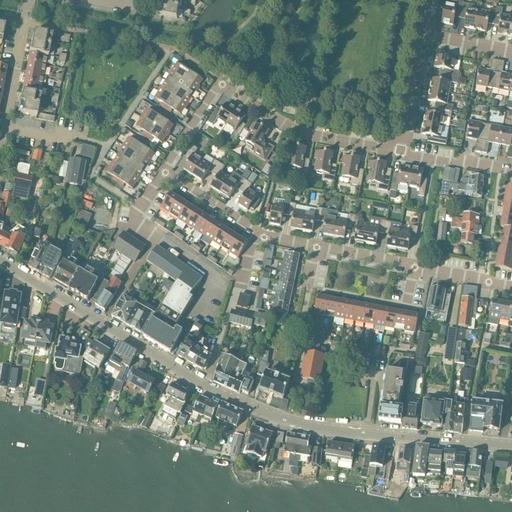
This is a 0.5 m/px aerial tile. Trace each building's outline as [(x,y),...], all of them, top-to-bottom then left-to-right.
[(177,19),(180,0),(161,0),(159,16),(177,19)] [(445,5),(442,24),(453,26),(454,18),(455,16),(460,17),(463,4),(463,0),(456,0),(456,3),(452,2),(451,6),(445,5)] [(463,4),(460,17),(466,18),(464,28),(475,30),(479,11),(474,10),(468,9),(469,5),(463,4)] [(496,10),(494,23),(500,24),(498,34),(509,36),(511,19),(511,17),(502,16),(503,9),(497,8),(496,10)] [(493,25),(496,10),(490,9),(490,13),(479,11),(475,30),(486,32),(488,24),(493,25)] [(29,53),(48,56),(52,36),(33,32),(29,53)] [(27,63),(46,66),(48,56),(29,53),(27,63)] [(436,57),(434,68),(442,69),(441,75),(458,78),(460,72),(453,71),(455,60),(436,57)] [(476,86),(493,89),(498,61),(492,60),(490,72),(479,70),(476,86)] [(498,61),(493,89),(509,92),(511,78),(511,75),(502,74),(504,62),(498,61)] [(27,63),(25,73),(44,76),(46,66),(27,63)] [(184,81),(192,69),(186,66),(184,69),(177,64),(171,73),(184,81)] [(192,69),(184,81),(197,89),(203,80),(195,76),(197,73),(192,69)] [(25,73),(24,83),(42,86),(44,76),(25,73)] [(166,81),(179,90),(184,81),(171,73),(166,81)] [(430,90),(449,94),(451,83),(457,84),(458,79),(458,78),(441,75),(440,81),(432,79),(430,90)] [(173,98),(179,90),(166,81),(160,90),(173,98)] [(197,89),(184,81),(179,90),(191,98),(197,89)] [(24,83),(22,93),(40,97),(42,86),(24,83)] [(173,98),(160,90),(154,99),(162,104),(160,106),(166,110),(173,98)] [(191,98),(179,90),(173,98),(186,106),(191,98)] [(436,103),(434,108),(452,112),(453,106),(446,105),(449,94),(430,90),(428,101),(436,103)] [(36,117),(40,97),(22,93),(18,113),(36,117)] [(180,115),(186,106),(173,98),(166,110),(171,113),(173,110),(180,115)] [(226,126),(236,110),(227,104),(222,111),(217,108),(208,123),(213,126),(216,120),(226,126)] [(426,113),(423,124),(442,127),(444,116),(451,118),(452,112),(434,108),(433,114),(426,113)] [(155,127),(162,115),(157,112),(155,114),(148,110),(142,118),(155,127)] [(245,116),(236,110),(226,126),(235,132),(231,138),(236,141),(246,126),(241,123),(245,116)] [(167,119),(162,115),(155,127),(167,135),(173,126),(166,121),(167,119)] [(155,127),(142,118),(136,127),(144,132),(142,135),(147,138),(155,127)] [(475,152),(481,153),(486,125),(469,122),(466,138),(477,140),(475,152)] [(261,129),(253,124),(250,129),(252,131),(245,142),(253,147),(250,152),(265,161),(273,148),(268,144),(266,146),(261,143),(269,131),(262,127),(261,129)] [(423,124),(421,135),(429,136),(428,142),(446,145),(447,139),(449,128),(442,127),(423,124)] [(486,125),(481,153),(487,154),(489,143),(499,145),(503,128),(486,125)] [(162,144),(167,135),(155,127),(147,138),(152,142),(154,139),(162,144)] [(511,130),(503,128),(499,145),(510,147),(508,158),(511,159),(511,130)] [(123,147),(136,155),(144,144),(138,140),(137,143),(129,138),(123,147)] [(149,147),(144,144),(136,155),(149,164),(155,155),(147,150),(149,147)] [(183,170),(193,176),(203,160),(194,155),(197,150),(192,146),(185,157),(190,160),(183,170)] [(131,164),(136,155),(123,147),(118,156),(131,164)] [(306,148),(298,147),(297,149),(289,148),(287,154),(290,155),(288,167),(297,168),(296,174),(307,176),(310,161),(303,159),(306,148)] [(333,153),(325,152),(324,154),(316,153),(314,159),(317,160),(315,172),(324,174),(323,181),(334,183),(337,166),(330,164),(333,153)] [(149,164),(136,155),(131,164),(144,172),(149,164)] [(125,172),(131,164),(118,156),(112,164),(125,172)] [(360,159),(352,157),(351,159),(343,158),(341,164),(344,165),(342,177),(351,179),(350,185),(361,187),(364,171),(358,170),(360,159)] [(70,159),(67,177),(83,180),(86,162),(80,161),(70,159)] [(208,172),(213,175),(220,164),(215,161),(211,166),(203,160),(193,176),(202,182),(208,172)] [(369,163),(367,169),(370,170),(368,182),(377,184),(376,190),(388,192),(391,176),(384,175),(386,164),(378,162),(377,164),(369,163)] [(118,184),(125,172),(112,164),(107,173),(114,178),(112,180),(118,184)] [(144,172),(131,164),(125,172),(138,181),(144,172)] [(230,178),(229,178),(221,172),(225,167),(220,164),(213,175),(217,177),(211,188),(220,194),(230,178)] [(398,185),(408,187),(412,169),(401,166),(399,175),(394,173),(390,191),(396,192),(398,185)] [(412,169),(408,187),(419,189),(418,196),(424,197),(427,180),(421,179),(423,171),(412,169)] [(444,175),(443,181),(453,183),(455,171),(445,169),(445,170),(444,175)] [(138,181),(125,172),(118,184),(123,187),(125,185),(132,190),(138,181)] [(230,178),(220,194),(221,194),(220,196),(227,200),(227,199),(229,199),(235,189),(240,192),(247,182),(233,172),(229,178),(230,178)] [(17,175),(14,187),(30,190),(32,178),(17,175)] [(463,179),(462,186),(483,188),(484,177),(469,176),(469,180),(463,179)] [(252,185),(247,182),(240,192),(245,195),(238,205),(247,211),(249,208),(254,211),(260,201),(256,198),(257,196),(249,190),(252,185)] [(458,185),(458,191),(465,192),(465,196),(481,198),(483,188),(462,186),(458,185)] [(504,208),(505,207),(511,208),(511,187),(507,187),(503,208),(504,208)] [(160,209),(178,220),(188,205),(189,204),(171,192),(160,209)] [(273,207),(269,225),(280,227),(283,215),(288,216),(291,204),(291,202),(285,201),(285,202),(274,200),(273,207)] [(291,204),(288,216),(293,217),(291,229),(302,231),(305,213),(306,208),(296,206),(296,205),(291,204)] [(196,211),(188,205),(178,220),(187,226),(196,211)] [(504,208),(503,217),(511,219),(511,208),(505,207),(504,208)] [(315,215),(305,213),(302,231),(312,233),(315,221),(320,222),(322,210),(316,209),(315,215)] [(322,210),(320,222),(325,223),(323,235),(334,237),(337,219),(327,217),(328,211),(322,210)] [(205,216),(196,211),(187,226),(195,231),(205,216)] [(452,223),(478,226),(479,216),(464,214),(463,220),(452,218),(452,223)] [(337,219),(334,237),(344,239),(346,227),(352,228),(354,216),(348,215),(347,221),(337,219)] [(354,216),(352,228),(357,229),(355,241),(357,242),(356,243),(364,244),(364,243),(365,243),(369,225),(363,224),(363,222),(361,219),(362,217),(360,215),(358,215),(356,216),(354,216)] [(213,221),(205,216),(195,231),(203,236),(213,221)] [(511,229),(511,219),(503,217),(501,228),(505,228),(511,229)] [(369,225),(365,243),(376,245),(378,233),(383,234),(386,222),(386,221),(370,218),(369,225)] [(166,225),(157,220),(155,223),(164,229),(166,225)] [(221,227),(213,221),(203,236),(212,242),(221,227)] [(386,222),(383,234),(389,235),(387,247),(397,249),(401,231),(402,225),(386,222)] [(452,223),(451,228),(462,229),(461,234),(460,243),(474,245),(475,236),(477,236),(478,226),(452,223)] [(447,225),(439,224),(437,242),(445,243),(447,225)] [(230,232),(221,227),(212,242),(220,247),(230,232)] [(411,233),(401,231),(397,249),(408,251),(410,239),(415,240),(418,228),(412,227),(411,233)] [(503,238),(511,239),(511,229),(505,228),(503,238)] [(230,232),(220,247),(238,259),(249,242),(231,231),(230,232)] [(0,246),(12,253),(12,254),(16,256),(17,255),(18,255),(25,242),(18,238),(20,235),(16,233),(14,236),(13,235),(12,238),(3,233),(0,232),(0,246)] [(145,247),(124,233),(114,248),(135,262),(145,247)] [(176,233),(174,236),(182,241),(184,238),(176,233)] [(501,248),(511,250),(511,239),(503,238),(501,248)] [(28,268),(39,274),(52,250),(41,244),(28,268)] [(192,244),(190,247),(198,253),(201,250),(192,244)] [(150,324),(143,337),(170,354),(182,333),(175,329),(175,328),(193,299),(189,297),(202,279),(157,247),(147,261),(153,266),(149,271),(161,279),(165,274),(177,283),(155,316),(150,324)] [(511,250),(501,248),(499,247),(495,268),(511,271),(511,250)] [(62,256),(52,250),(39,274),(50,279),(62,256)] [(286,252),(283,262),(297,265),(299,255),(286,252)] [(121,255),(118,260),(128,266),(131,262),(121,255)] [(209,256),(207,259),(215,265),(217,262),(209,256)] [(69,290),(80,272),(73,268),(78,260),(73,257),(68,265),(63,263),(53,281),(69,290)] [(115,265),(125,271),(128,266),(118,260),(115,265)] [(279,261),(277,271),(281,272),(281,273),(295,275),(297,265),(283,262),(279,261)] [(115,265),(112,270),(121,276),(125,272),(125,271),(115,265)] [(264,269),(262,279),(269,281),(271,271),(264,269)] [(69,290),(70,291),(70,290),(75,294),(79,296),(87,300),(87,301),(88,301),(98,283),(92,279),(95,274),(88,270),(85,275),(80,272),(69,290)] [(112,270),(108,275),(116,280),(118,281),(119,280),(121,276),(112,270)] [(295,275),(281,273),(279,283),(293,285),(295,275)] [(109,284),(97,303),(95,306),(105,312),(113,299),(113,298),(122,284),(113,278),(109,284)] [(103,281),(93,300),(97,303),(109,284),(103,281)] [(274,287),(273,292),(277,293),(291,295),(293,285),(279,283),(278,288),(274,287)] [(426,320),(427,312),(433,313),(434,313),(434,311),(440,312),(439,318),(440,318),(446,319),(445,323),(446,323),(451,295),(450,295),(450,296),(444,295),(446,288),(445,288),(444,290),(438,288),(437,291),(432,290),(432,285),(425,320),(426,320)] [(473,299),(476,300),(478,288),(464,286),(462,298),(473,299)] [(126,325),(138,303),(143,295),(137,291),(131,302),(123,297),(112,317),(126,325)] [(1,324),(4,325),(3,327),(5,329),(11,330),(14,329),(14,326),(16,327),(21,296),(16,295),(16,294),(11,293),(11,294),(6,294),(3,314),(1,324)] [(271,302),(275,303),(289,305),(291,295),(277,293),(276,298),(272,297),(271,302)] [(247,310),(250,298),(241,295),(237,307),(247,310)] [(314,314),(335,318),(338,301),(339,299),(318,295),(314,314)] [(471,314),(473,299),(462,298),(461,312),(471,314)] [(348,303),(338,301),(335,318),(345,320),(348,303)] [(489,319),(488,325),(498,327),(499,321),(502,303),(492,301),(489,319)] [(141,304),(138,303),(126,325),(141,334),(147,323),(150,324),(155,316),(139,307),(141,304)] [(270,306),(269,312),(287,316),(289,305),(275,303),(274,307),(270,306)] [(358,305),(348,303),(345,320),(355,322),(358,305)] [(509,322),(511,306),(511,304),(502,303),(499,321),(509,322)] [(368,306),(358,305),(355,322),(364,324),(368,306)] [(378,308),(368,306),(364,324),(374,326),(378,308)] [(387,310),(378,308),(374,326),(384,328),(387,310)] [(397,312),(387,310),(384,328),(394,330),(397,312)] [(397,312),(394,330),(415,334),(419,314),(398,310),(397,312)] [(251,329),(252,325),(254,316),(253,316),(232,311),(231,311),(229,323),(251,329)] [(471,314),(461,312),(459,327),(469,328),(471,314)] [(254,316),(252,325),(264,328),(267,315),(255,313),(254,316)] [(26,323),(22,340),(25,340),(25,343),(24,346),(35,348),(36,345),(40,322),(31,320),(31,324),(26,323)] [(36,345),(35,348),(45,350),(46,347),(47,347),(47,344),(50,345),(53,328),(48,327),(48,324),(40,322),(36,345)] [(189,336),(177,356),(186,361),(194,347),(196,344),(199,337),(201,332),(194,328),(189,336)] [(457,344),(455,364),(464,365),(465,359),(469,359),(469,354),(465,353),(466,345),(465,345),(467,331),(459,331),(457,344)] [(420,333),(415,357),(416,358),(424,359),(426,354),(430,335),(420,333)] [(54,361),(53,366),(54,367),(54,369),(56,372),(62,374),(73,376),(78,377),(81,374),(81,372),(83,361),(83,360),(77,358),(78,357),(78,356),(80,344),(68,341),(67,339),(63,338),(61,340),(59,349),(56,349),(53,361),(54,361)] [(88,340),(83,348),(89,352),(84,361),(99,370),(110,353),(95,343),(94,344),(88,340)] [(320,344),(308,342),(306,352),(301,379),(319,383),(324,356),(325,350),(319,349),(320,344)] [(109,363),(107,366),(120,374),(115,381),(113,387),(112,391),(120,394),(121,389),(125,379),(129,370),(134,358),(135,358),(136,357),(135,357),(136,355),(137,353),(137,352),(120,343),(109,363)] [(194,347),(186,361),(194,366),(203,352),(205,349),(196,344),(194,347)] [(203,352),(194,366),(203,371),(205,371),(207,368),(206,366),(212,358),(211,357),(206,354),(208,351),(207,351),(205,349),(203,352)] [(283,399),(289,382),(266,373),(269,365),(267,364),(269,353),(262,352),(258,376),(264,379),(259,390),(283,399)] [(213,382),(227,389),(234,374),(236,375),(241,364),(222,355),(213,382)] [(147,364),(141,361),(135,373),(134,372),(129,383),(141,389),(140,391),(143,392),(146,394),(148,393),(149,393),(154,383),(141,376),(147,364)] [(2,364),(0,377),(9,378),(11,365),(2,364)] [(234,374),(227,389),(239,394),(241,392),(248,395),(254,383),(242,378),(247,367),(241,364),(236,375),(234,374)] [(12,369),(9,389),(15,390),(18,370),(12,369)] [(462,369),(461,378),(471,380),(472,371),(462,369)] [(400,410),(402,392),(403,391),(404,387),(403,387),(405,372),(387,370),(382,408),(381,408),(379,422),(401,425),(403,411),(400,410)] [(174,383),(172,384),(166,396),(170,398),(166,404),(166,405),(161,413),(175,420),(178,414),(180,414),(186,402),(186,401),(189,393),(181,389),(181,386),(174,383)] [(188,406),(185,412),(192,415),(193,414),(199,416),(195,424),(200,425),(201,421),(210,401),(200,397),(195,409),(188,406)] [(441,427),(444,427),(446,413),(451,413),(452,403),(444,402),(444,405),(436,404),(436,398),(425,397),(421,425),(441,428),(441,427)] [(454,420),(453,433),(462,434),(463,421),(464,406),(467,407),(468,401),(458,399),(456,416),(456,420),(454,420)] [(210,401),(201,421),(210,425),(219,405),(210,401)] [(502,405),(473,402),(472,419),(471,418),(470,432),(483,433),(483,429),(500,431),(502,405)] [(243,413),(222,404),(216,419),(237,428),(243,413)] [(405,406),(402,429),(417,431),(417,430),(418,419),(419,408),(411,407),(405,406)] [(149,413),(143,428),(147,430),(154,415),(149,413)] [(253,427),(246,447),(248,447),(246,453),(262,458),(264,453),(265,453),(266,454),(272,434),(265,432),(260,430),(253,428),(253,427)] [(243,436),(237,435),(235,434),(230,454),(229,457),(237,459),(239,453),(243,436)] [(287,434),(284,453),(289,454),(288,460),(290,461),(289,467),(293,468),(298,436),(287,434)] [(298,436),(293,468),(297,468),(298,462),(300,462),(301,456),(309,458),(311,449),(308,449),(310,438),(298,436)] [(325,460),(339,462),(341,445),(328,443),(325,460)] [(341,445),(339,462),(352,464),(354,447),(341,445)] [(371,457),(369,465),(376,466),(381,467),(382,467),(385,448),(373,446),(371,457)] [(428,448),(416,446),(413,476),(425,477),(428,448)] [(320,467),(322,450),(313,449),(311,466),(320,467)] [(399,453),(396,471),(404,472),(409,472),(410,468),(409,468),(411,451),(406,451),(406,449),(401,449),(400,450),(399,450),(399,453)] [(442,454),(430,452),(427,475),(440,476),(442,454)] [(446,472),(454,473),(455,455),(455,453),(445,452),(443,465),(446,465),(446,472)] [(482,453),(471,452),(468,476),(480,477),(482,453)] [(454,473),(453,478),(463,479),(464,473),(466,456),(455,455),(454,473)] [(365,456),(362,470),(364,470),(369,471),(369,465),(371,457),(365,456)]
